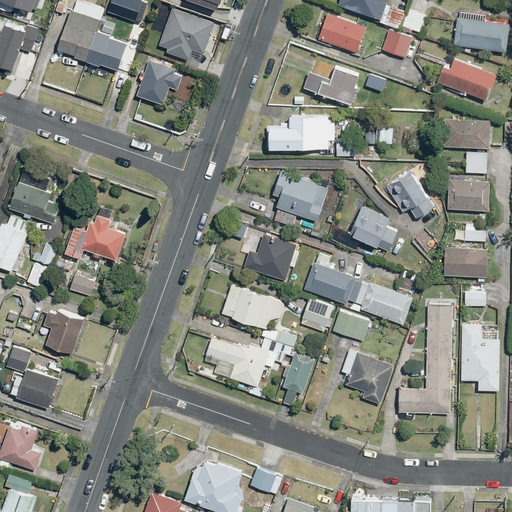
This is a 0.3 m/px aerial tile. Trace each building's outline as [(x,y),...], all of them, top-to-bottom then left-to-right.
[(39,0),(0,0),(0,3),(34,15),(39,0)] [(69,0),(60,0),(58,9),(66,11),(69,0)] [(142,1),(138,0),(112,0),(108,13),(135,22),(142,1)] [(185,0),(217,11),(220,0),(185,0)] [(341,0),(383,16),(382,18),(403,26),(409,8),(389,1),(388,0),(341,0)] [(430,12),(411,6),(405,23),(424,30),(430,12)] [(216,25),(174,9),(160,46),(169,49),(168,53),(190,61),(194,51),(204,55),(216,25)] [(369,23),(331,10),(322,35),(360,49),(369,23)] [(71,11),(57,50),(75,57),(75,58),(100,67),(101,66),(119,72),(124,57),(128,46),(110,39),(111,37),(98,33),(102,22),(71,11)] [(511,28),(511,19),(460,14),(457,41),(510,47),(511,28)] [(23,25),(6,19),(0,36),(0,66),(11,71),(19,50),(30,54),(39,26),(25,21),(23,25)] [(415,34),(392,26),(385,46),(408,54),(415,34)] [(447,62),(441,77),(491,96),(500,70),(457,54),(453,64),(447,62)] [(177,70),(150,61),(138,97),(164,106),(170,89),(178,92),(183,77),(175,75),(177,70)] [(334,74),(313,66),(307,82),(355,100),(365,73),(338,63),(334,74)] [(131,69),(123,66),(116,87),(124,90),(131,69)] [(389,77),(371,71),(367,81),(386,88),(389,77)] [(274,123),(270,122),(270,144),(332,144),(332,134),(338,134),(337,123),(337,118),(332,118),(332,111),(309,110),(293,111),(293,115),(291,115),(291,122),(290,122),(289,120),(283,120),(283,122),(274,122),(274,123)] [(493,144),(493,116),(447,115),(447,143),(493,144)] [(490,149),(469,149),(468,169),(490,170),(490,149)] [(323,180),(284,166),(275,190),(283,193),(280,203),(321,217),(324,208),(325,202),(331,185),(322,182),(323,180)] [(414,167),(388,183),(405,210),(413,205),(419,214),(437,203),(430,192),(432,191),(417,169),(415,170),(414,167)] [(493,177),(452,176),(451,205),(492,206),(493,177)] [(23,178),(14,205),(58,221),(62,210),(64,202),(53,198),(55,190),(23,178)] [(392,219),(363,206),(351,232),(391,250),(397,239),(400,231),(388,226),(392,219)] [(88,246),(120,257),(129,231),(112,225),(115,217),(101,212),(98,220),(94,218),(90,228),(78,224),(69,250),(85,255),(88,246)] [(5,220),(0,231),(0,261),(15,268),(31,231),(29,230),(33,221),(14,213),(10,222),(5,220)] [(488,228),(466,226),(465,238),(487,240),(488,228)] [(245,267),(285,280),(297,245),(264,234),(258,252),(250,250),(245,267)] [(38,260),(30,279),(45,285),(60,244),(50,240),(45,254),(36,250),(33,258),(38,260)] [(491,244),(448,243),(447,271),(490,272),(491,244)] [(357,276),(314,262),(304,289),(347,304),(357,276)] [(78,272),(72,286),(93,294),(98,279),(78,272)] [(245,285),(234,281),(224,310),(270,326),(273,316),(283,314),(288,299),(269,292),(258,287),(245,284),(245,285)] [(371,281),(361,309),(404,323),(413,296),(371,281)] [(489,289),(466,288),(466,303),(488,303),(489,289)] [(25,292),(22,301),(26,302),(22,313),(42,320),(49,300),(25,292)] [(335,304),(312,295),(303,320),(327,328),(335,304)] [(444,300),(431,301),(429,385),(400,385),(400,409),(453,410),(455,301),(444,300)] [(55,325),(49,341),(77,351),(89,315),(76,311),(61,306),(60,309),(52,306),(47,322),(55,325)] [(372,318),(342,307),(335,328),(365,338),(372,318)] [(21,312),(11,309),(9,317),(18,320),(17,325),(35,331),(38,324),(19,317),(21,312)] [(484,320),(465,320),(464,377),(481,377),(481,386),(503,386),(503,335),(500,335),(500,327),(484,327),(484,320)] [(244,343),(214,333),(208,350),(210,351),(208,357),(219,360),(217,368),(261,383),(268,361),(275,364),(277,357),(285,360),(288,351),(291,352),(294,344),(267,335),(263,345),(252,341),(251,344),(244,341),(244,343)] [(16,344),(9,364),(27,371),(35,351),(16,344)] [(397,361),(360,348),(360,349),(351,346),(344,368),(352,371),(349,381),(367,387),(365,394),(384,400),(397,361)] [(319,354),(298,347),(286,382),(291,384),(286,399),(295,402),(300,387),(307,390),(319,354)] [(31,365),(20,395),(52,406),(62,376),(31,365)] [(13,422),(2,454),(39,467),(45,450),(35,446),(42,427),(26,421),(24,426),(13,422)] [(192,481),(186,499),(222,511),(237,511),(242,500),(239,498),(241,492),(235,490),(237,484),(239,484),(244,471),(217,462),(216,464),(205,460),(204,465),(195,469),(191,481),(192,481)] [(283,478),(257,468),(250,484),(276,495),(283,478)] [(13,485),(3,511),(34,511),(41,494),(32,491),(36,479),(13,471),(8,483),(13,485)] [(153,492),(145,511),(187,511),(188,511),(180,509),(183,502),(153,492)] [(288,497),(283,511),(320,511),(314,510),(315,506),(288,497)] [(365,511),(366,502),(352,502),(351,511),(365,511)] [(380,511),(381,503),(366,502),(365,511),(380,511)] [(398,511),(398,503),(381,503),(380,511),(398,511)] [(412,511),(413,503),(398,503),(398,511),(412,511)] [(430,511),(431,503),(413,503),(412,511),(430,511)]
